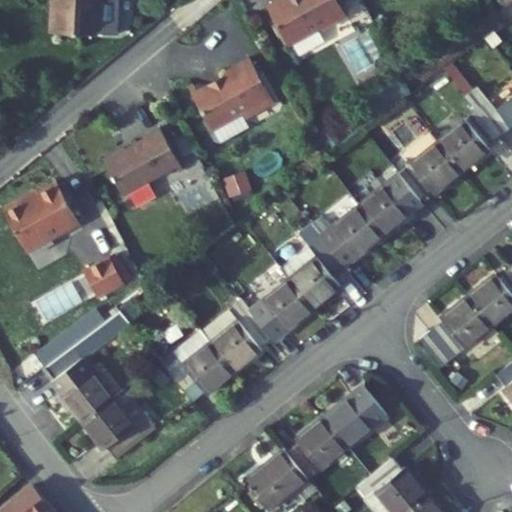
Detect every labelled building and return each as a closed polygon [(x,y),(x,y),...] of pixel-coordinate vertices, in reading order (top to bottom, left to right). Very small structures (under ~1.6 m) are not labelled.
[(81,0),(82,18),(120,17),(120,0),(81,0)] [(299,0),(314,24),(346,7),(347,9),(363,0),(299,0)] [(300,79),(276,37),(251,50),(253,55),(219,74),(238,109),(268,92),(272,99),(293,87),(291,84),(300,79)] [(511,82),(506,75),(495,84),(504,96),(511,106),(511,82)] [(492,105),(483,93),(458,113),(467,125),(492,105)] [(511,106),(504,96),(467,125),(487,152),(511,131),(510,129),(511,127),(511,106)] [(151,129),(131,140),(152,178),(208,146),(188,109),(173,118),(174,120),(153,132),(151,129)] [(458,113),(429,136),(439,147),(467,125),(458,113)] [(460,174),(487,152),(467,125),(439,147),(428,156),(447,180),(459,171),(460,174)] [(428,156),(389,188),(410,214),(437,192),(435,190),(447,180),(428,156)] [(110,208),(85,164),(50,184),(49,182),(32,191),(57,237),(110,208)] [(242,173),(224,179),(231,197),(249,191),(242,173)] [(350,200),(359,211),(389,188),(380,176),(350,200)] [(380,238),(410,214),(389,188),(359,211),(347,220),(366,245),(378,235),(380,238)] [(311,249),(320,261),(342,289),(367,269),(354,254),(366,245),(347,220),(311,249)] [(138,238),(112,253),(127,279),(153,265),(138,238)] [(40,264),(65,252),(58,239),(34,251),(40,264)] [(312,313),(342,289),(320,261),(278,294),(299,320),(310,310),(312,313)] [(511,265),(511,266),(501,275),(511,288),(511,262),(511,264),(511,265)] [(488,283),(461,304),(482,330),(511,305),(511,288),(501,275),(489,285),(488,283)] [(149,290),(69,350),(83,368),(80,370),(108,407),(135,386),(109,352),(165,309),(149,290)] [(299,320),(278,294),(267,304),(257,292),(229,314),(239,326),(261,354),(289,331),(287,329),(299,320)] [(433,331),(421,340),(440,364),(482,330),(461,304),(431,328),(433,331)] [(239,326),(201,356),(221,382),(232,373),(234,375),(261,354),(239,326)] [(380,379),(356,398),(377,425),(413,395),(394,371),(382,381),(380,379)] [(164,423),(135,386),(108,407),(128,432),(130,431),(140,442),(164,423)] [(377,425),(356,398),(325,423),(327,425),(315,435),(335,459),(377,425)] [(313,433),(275,464),(296,491),(335,459),(315,435),(313,433)] [(419,503),(454,475),(433,448),(431,450),(421,439),(388,464),(419,503)] [(477,503),(454,475),(419,503),(426,511),(466,511),(467,511),(477,503)] [(0,511),(56,511),(33,483),(0,508),(0,511)] [(234,511),(224,498),(207,511),(234,511)]
